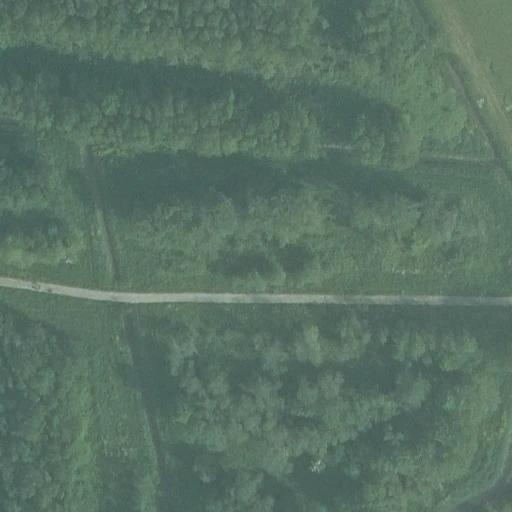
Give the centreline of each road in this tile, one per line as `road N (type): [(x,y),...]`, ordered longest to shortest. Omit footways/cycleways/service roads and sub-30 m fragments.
road 1 (track): [(190,511),(109,182),(114,164),(131,154),(418,177),(445,200),(500,305)]
road 2 (track): [(511,305),(97,300),(0,288)]
road 3 (track): [(97,300),(68,160),(0,148)]
road 4 (track): [(511,386),(489,457),(434,494),(425,511)]
